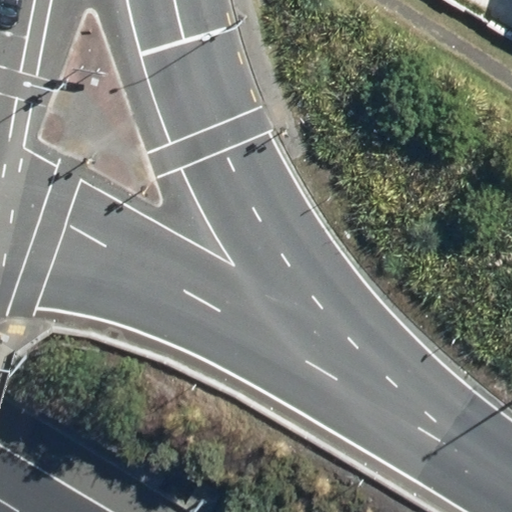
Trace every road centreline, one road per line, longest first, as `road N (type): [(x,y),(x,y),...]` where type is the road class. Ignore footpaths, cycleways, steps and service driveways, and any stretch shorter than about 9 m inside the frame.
road 1 (motorway): [(180,0),(205,90),(290,267),(508,482)]
road 2 (motorway): [(0,210),(162,287),(508,482)]
